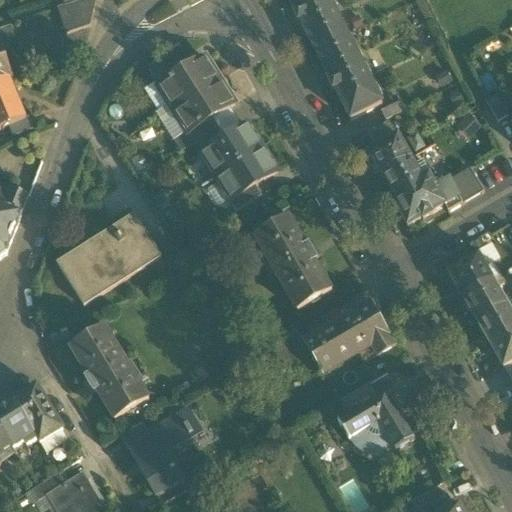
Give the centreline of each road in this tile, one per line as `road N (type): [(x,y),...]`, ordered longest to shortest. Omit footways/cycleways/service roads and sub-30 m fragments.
road 1 (residential): [(71,138),(127,61),(176,30),(238,32),(280,75)]
road 2 (residential): [(511,492),(391,269)]
road 3 (residential): [(391,269),(280,75)]
road 4 (residential): [(11,326),(132,511)]
road 5 (residential): [(71,138),(20,269),(11,326)]
road 6 (residential): [(153,0),(106,48),(71,138)]
road 7 (residential): [(391,269),(511,203)]
